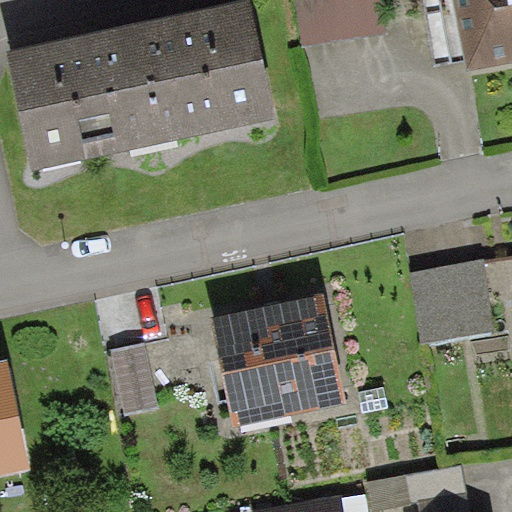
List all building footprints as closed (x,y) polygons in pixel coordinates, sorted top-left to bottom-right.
[(375,0),(288,0),(296,55),(382,42),(375,0)] [(511,0),(452,0),(466,79),(511,71),(511,0)] [(252,15),(9,61),(32,180),(275,133),(252,15)] [(483,267),(404,280),(417,351),(495,337),(483,267)] [(326,306),(213,330),(235,438),(349,414),(326,306)] [(144,347),(108,354),(121,416),(157,408),(144,347)] [(6,375),(0,375),(0,482),(28,477),(6,375)] [(439,474),(368,487),(372,511),(393,511),(444,502),(439,474)] [(362,511),(358,489),(245,509),(246,511),(362,511)]
